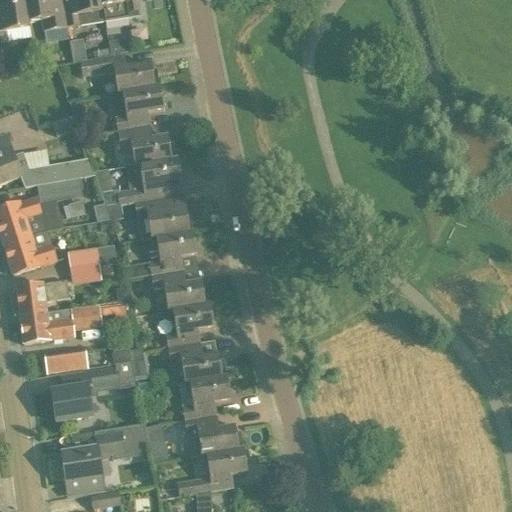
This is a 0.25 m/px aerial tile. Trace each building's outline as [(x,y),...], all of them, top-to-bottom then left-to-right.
[(31,30),(30,25),(29,25),(25,0),(0,0),(2,13),(0,13),(0,46),(8,45),(6,34),(31,30)] [(68,31),(63,0),(25,0),(29,25),(30,25),(41,23),(42,35),(68,31)] [(63,0),(68,31),(104,24),(102,8),(101,8),(99,0),(63,0)] [(102,8),(104,24),(140,18),(137,0),(99,0),(101,8),(102,8)] [(84,40),(70,41),(72,61),(86,59),(84,40)] [(154,89),(151,66),(126,70),(124,57),(80,65),(82,78),(111,73),(115,98),(120,97),(154,89)] [(115,135),(149,128),(147,116),(163,113),(159,89),(154,89),(120,97),(124,120),(113,122),(115,135)] [(56,138),(78,130),(73,117),(51,125),(56,138)] [(171,162),(167,138),(151,141),(149,128),(115,135),(117,148),(128,146),(131,167),(125,168),(125,172),(137,170),(137,169),(171,162)] [(22,191),(36,189),(78,182),(93,179),(87,163),(28,173),(21,156),(13,159),(5,139),(0,140),(0,187),(19,181),(22,191)] [(133,206),(167,201),(165,188),(181,186),(176,161),(171,162),(137,169),(137,170),(125,172),(129,194),(116,197),(118,209),(133,207),(133,206)] [(56,204),(81,200),(78,182),(36,189),(39,206),(56,204)] [(43,233),(35,206),(33,200),(0,210),(0,240),(1,245),(43,233)] [(188,235),(188,234),(185,210),(169,213),(167,201),(133,206),(133,207),(135,219),(146,217),(150,242),(155,241),(155,240),(188,235)] [(69,208),(72,220),(85,217),(82,204),(69,208)] [(93,209),(97,224),(110,222),(104,206),(93,209)] [(54,264),(49,247),(43,233),(1,245),(12,278),(54,264)] [(150,279),(183,273),(181,261),(197,258),(193,233),(188,234),(188,235),(155,240),(155,241),(159,264),(148,266),(150,279)] [(113,248),(96,250),(99,268),(116,266),(113,248)] [(205,308),(205,307),(201,283),(185,286),(183,273),(150,279),(152,292),(163,290),(167,315),(172,314),(172,313),(205,308)] [(46,315),(46,314),(45,305),(68,302),(66,284),(15,290),(19,318),(46,315)] [(103,317),(127,314),(126,305),(102,308),(103,317)] [(167,351),(199,347),(197,334),(214,331),(209,306),(205,307),(205,308),(172,313),(172,314),(176,337),(165,339),(167,351)] [(46,315),(19,318),(23,347),(72,341),(71,332),(101,328),(99,308),(46,314),(46,315)] [(221,379),(217,356),(201,359),(199,347),(167,351),(169,364),(180,362),(184,387),(188,386),(188,385),(221,379)] [(87,371),(86,371),(88,384),(118,379),(119,390),(135,388),(134,383),(130,363),(87,371)] [(183,424),(215,418),(213,405),(229,403),(225,379),(221,379),(188,385),(188,386),(192,409),(181,411),(183,424)] [(55,426),(91,420),(86,389),(50,395),(55,426)] [(237,452),(233,428),(217,431),(215,418),(183,424),(186,436),(196,435),(200,459),(205,459),(205,458),(237,452)] [(149,428),(157,462),(169,459),(161,426),(149,428)] [(68,500),(86,497),(104,494),(98,456),(123,452),(120,434),(94,438),(96,449),(60,455),(68,500)] [(195,498),(209,495),(232,491),(230,478),(247,475),(243,451),(237,452),(205,458),(205,459),(209,482),(177,487),(179,498),(195,496),(195,498)] [(92,511),(120,507),(118,493),(90,497),(92,511)] [(209,511),(209,495),(195,498),(195,511),(209,511)]
